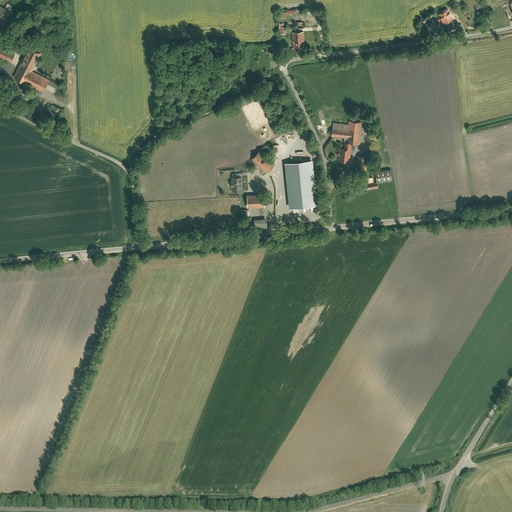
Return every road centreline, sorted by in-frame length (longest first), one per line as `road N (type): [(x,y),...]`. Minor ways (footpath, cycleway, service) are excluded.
road 1 (residential): [(0,504),(296,510),(452,476)]
road 2 (residential): [(331,227),(323,157),(284,63),(511,27)]
road 3 (residential): [(140,246),(123,165),(0,104)]
road 4 (residential): [(140,246),(331,227)]
road 5 (residential): [(331,227),(511,211)]
road 6 (residential): [(0,260),(140,246)]
